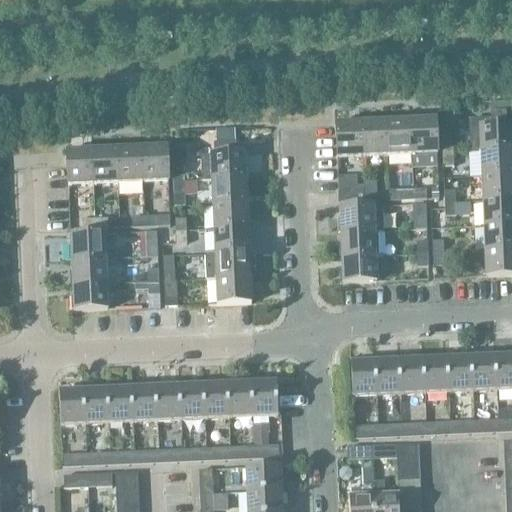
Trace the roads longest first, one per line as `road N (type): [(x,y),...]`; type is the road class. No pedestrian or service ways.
road 1 (tertiary): [(0,108),(295,73),(511,58)]
road 2 (residential): [(34,354),(312,338)]
road 3 (residential): [(312,338),(345,325),(511,318)]
road 4 (residential): [(312,338),(298,303),(292,147)]
road 5 (residential): [(322,511),(312,338)]
road 6 (residential): [(34,354),(27,184)]
